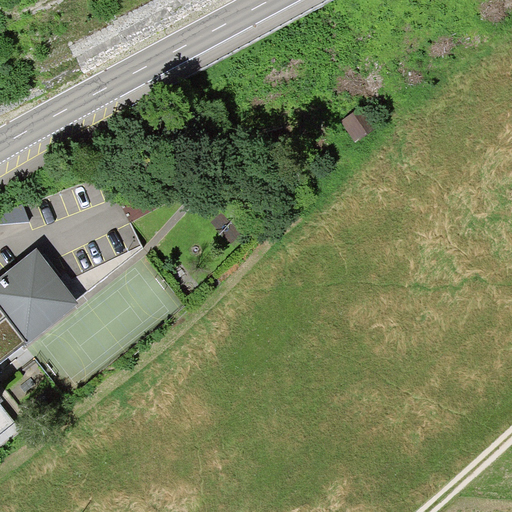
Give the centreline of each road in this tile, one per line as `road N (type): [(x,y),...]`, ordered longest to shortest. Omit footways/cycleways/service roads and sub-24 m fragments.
road 1 (track): [(0,469),(130,368),(290,217)]
road 2 (secondary): [(269,0),(0,145)]
